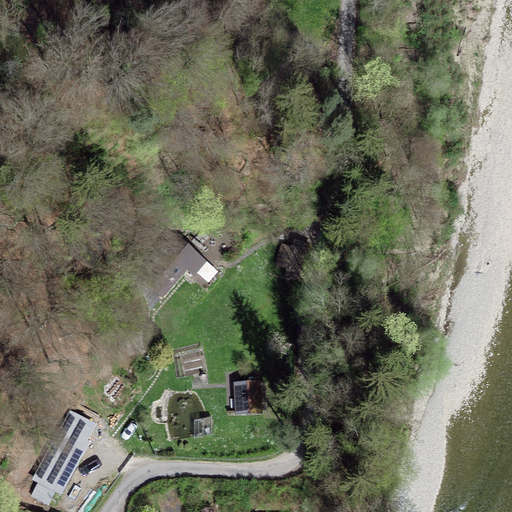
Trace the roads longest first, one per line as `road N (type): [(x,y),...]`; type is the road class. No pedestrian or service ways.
road 1 (unclassified): [(111,511),(136,474),(152,468),(276,469),(304,453),(345,0)]
road 2 (track): [(0,147),(44,92),(33,55),(0,20)]
